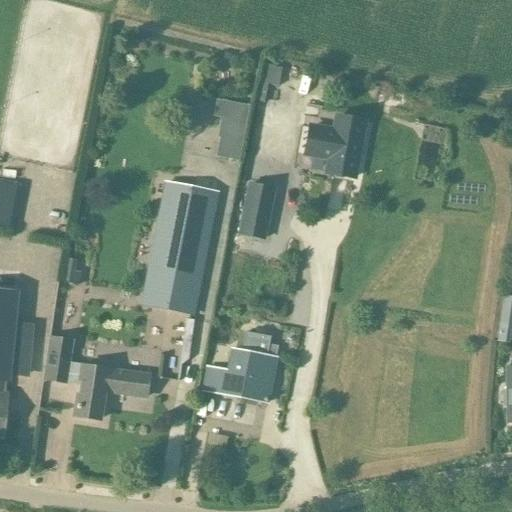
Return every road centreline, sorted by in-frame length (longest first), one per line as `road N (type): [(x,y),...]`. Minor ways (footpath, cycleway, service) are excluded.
road 1 (unclassified): [(297,511),(511,469)]
road 2 (unclassified): [(0,491),(167,511)]
